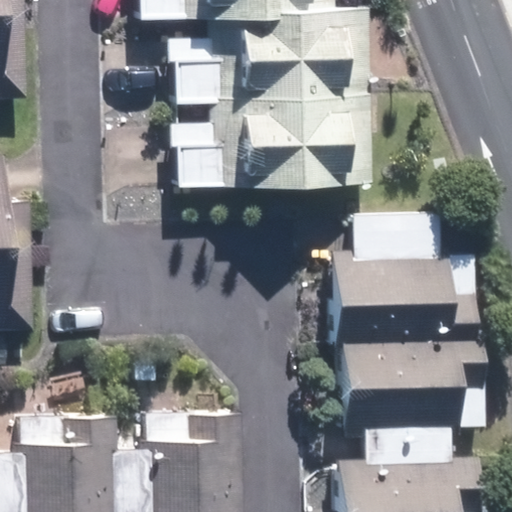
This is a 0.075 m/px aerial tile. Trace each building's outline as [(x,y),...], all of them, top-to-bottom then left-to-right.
[(9,0),(0,0),(0,90),(14,90),(9,0)] [(336,0),(140,0),(140,10),(211,7),(336,3),(336,0)] [(336,3),(211,7),(213,55),(173,56),(174,96),(214,95),(371,89),(368,2),(336,3)] [(371,89),(214,95),(215,144),(175,146),(176,181),(374,175),(371,89)] [(9,152),(0,151),(0,321),(10,322),(9,152)] [(439,207),(353,210),(355,251),(340,251),(343,337),(479,333),(478,287),(449,288),(448,248),(441,248),(439,207)] [(454,511),(454,502),(480,501),(478,451),(451,452),(451,426),(460,426),(459,384),(481,383),(479,333),(343,337),(346,430),(364,429),(365,454),(338,455),(340,511),(454,511)] [(0,511),(243,511),(240,408),(190,410),(191,435),(137,437),(137,444),(117,445),(116,412),(66,413),(67,439),(13,441),(13,445),(0,445),(0,511)]
